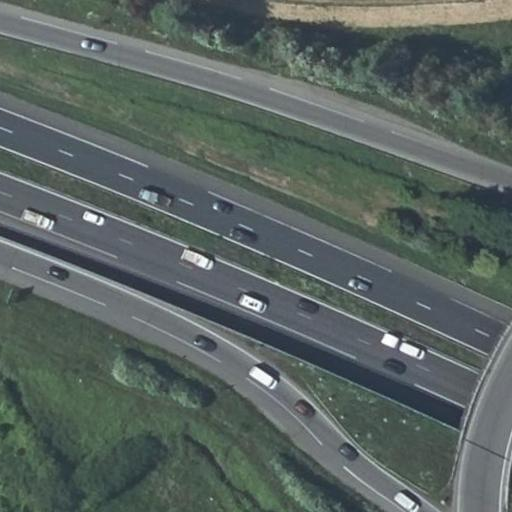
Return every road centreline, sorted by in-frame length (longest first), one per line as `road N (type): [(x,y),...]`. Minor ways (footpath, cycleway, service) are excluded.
road 1 (trunk): [(511,346),(0,127)]
road 2 (trunk): [(0,191),(511,408)]
road 3 (trunk): [(511,182),(259,89),(0,16)]
road 4 (trunk): [(0,258),(160,326),(238,372),(421,511)]
road 5 (tertiary): [(511,332),(475,412),(467,511)]
